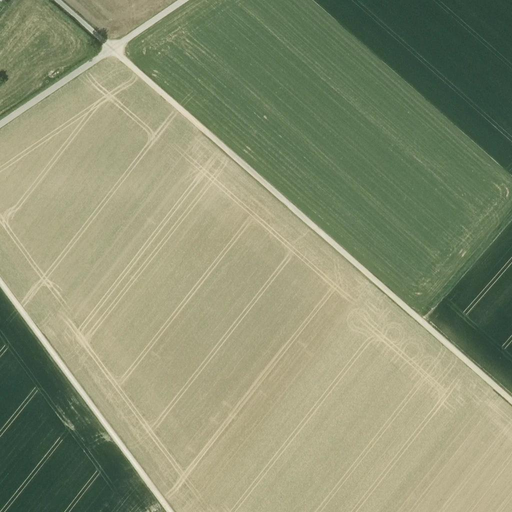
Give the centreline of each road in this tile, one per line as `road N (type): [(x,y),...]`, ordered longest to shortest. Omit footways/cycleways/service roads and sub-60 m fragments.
road 1 (track): [(54,0),(511,403)]
road 2 (track): [(0,284),(168,511)]
road 3 (track): [(186,0),(0,125)]
road 4 (track): [(511,215),(419,321)]
